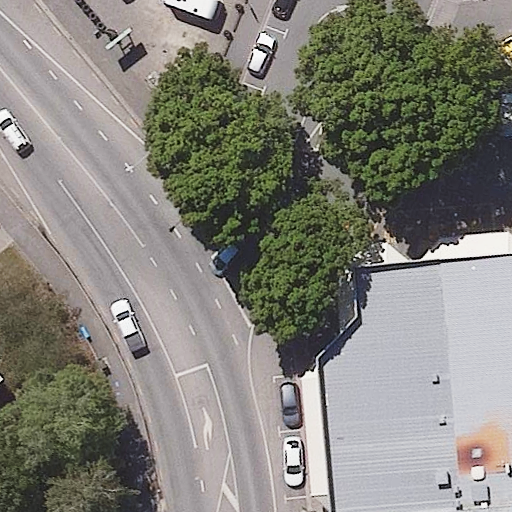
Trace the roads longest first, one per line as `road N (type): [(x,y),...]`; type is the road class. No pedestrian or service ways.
road 1 (residential): [(351,0),(268,179),(208,251),(156,287)]
road 2 (primary): [(156,287),(0,71)]
road 3 (primary): [(222,511),(191,362),(156,287)]
